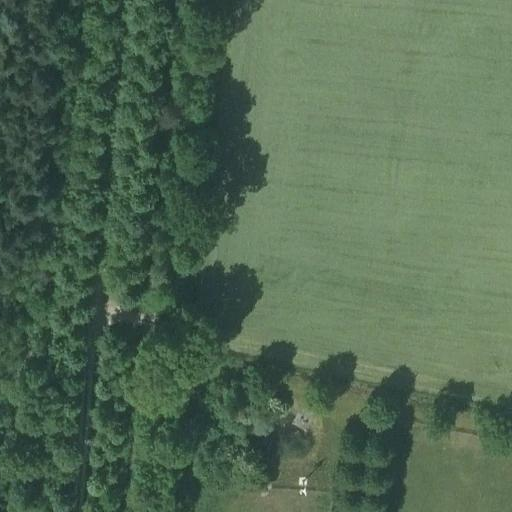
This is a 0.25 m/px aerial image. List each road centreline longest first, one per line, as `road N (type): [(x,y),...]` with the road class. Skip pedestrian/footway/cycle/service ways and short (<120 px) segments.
road 1 (track): [(124,0),(75,511)]
road 2 (track): [(94,311),(217,339)]
